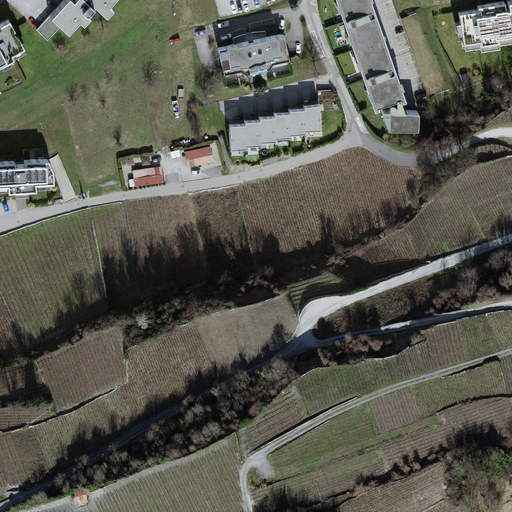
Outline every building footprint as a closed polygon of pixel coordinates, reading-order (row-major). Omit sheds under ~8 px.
[(63,0),(51,14),(62,24),(67,29),(79,17),(83,21),(89,14),(83,9),(89,2),(106,17),(115,8),(109,3),(111,0),(63,0)] [(370,0),(335,0),(374,111),(405,100),(394,68),(374,12),(370,0)] [(478,9),(459,12),(464,46),(481,44),(482,48),(499,46),(498,41),(511,39),(511,0),(502,0),(478,4),(478,9)] [(416,13),(400,19),(428,98),(448,90),(436,54),(433,55),(426,34),(423,35),(416,13)] [(62,24),(51,14),(37,29),(48,39),(62,24)] [(0,25),(0,65),(12,59),(10,55),(23,48),(18,38),(16,39),(12,31),(14,30),(8,21),(0,25)] [(281,30),(215,45),(220,69),(286,54),(281,30)] [(318,104),(304,104),(304,108),(304,131),(319,130),(318,104)] [(304,108),(289,109),(289,112),(289,135),(304,135),(304,131),(304,108)] [(412,111),(381,109),(386,129),(417,130),(418,111),(412,111)] [(289,112),(274,112),(274,116),(275,139),(290,138),(289,135),(289,112)] [(274,116),(259,116),(259,119),(260,142),(275,142),(275,139),(274,116)] [(259,119),(244,120),(244,124),(245,146),(260,145),(260,142),(259,119)] [(244,124),(229,124),(230,150),(245,149),(245,146),(244,124)] [(210,146),(184,151),(187,166),(212,161),(210,146)] [(47,160),(0,162),(0,184),(8,184),(9,190),(34,189),(34,183),(52,182),(51,171),(47,160)] [(157,174),(156,166),(133,169),(135,187),(164,183),(162,173),(157,174)] [(89,490),(76,493),(79,505),(91,502),(89,490)]
